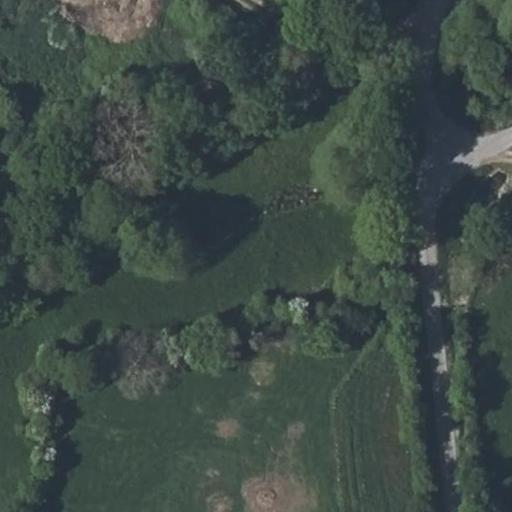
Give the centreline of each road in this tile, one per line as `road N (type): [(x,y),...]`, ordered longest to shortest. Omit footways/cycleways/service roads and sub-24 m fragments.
road 1 (unclassified): [(455,511),(431,167)]
road 2 (track): [(426,36),(294,17),(255,0)]
road 3 (unclassified): [(431,167),(426,36),(444,0)]
